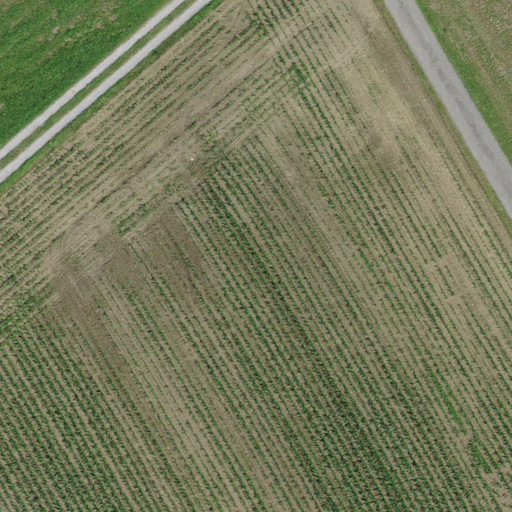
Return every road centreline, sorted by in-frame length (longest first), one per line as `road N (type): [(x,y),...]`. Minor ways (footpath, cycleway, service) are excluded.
road 1 (track): [(0,167),(188,0)]
road 2 (unclassified): [(384,0),(511,211)]
